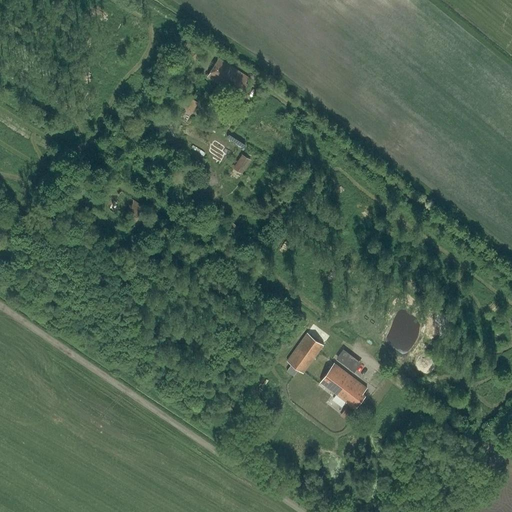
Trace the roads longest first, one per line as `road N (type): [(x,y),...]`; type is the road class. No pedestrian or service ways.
road 1 (track): [(157,210),(498,453)]
road 2 (track): [(303,511),(0,305)]
road 3 (track): [(261,82),(511,273)]
